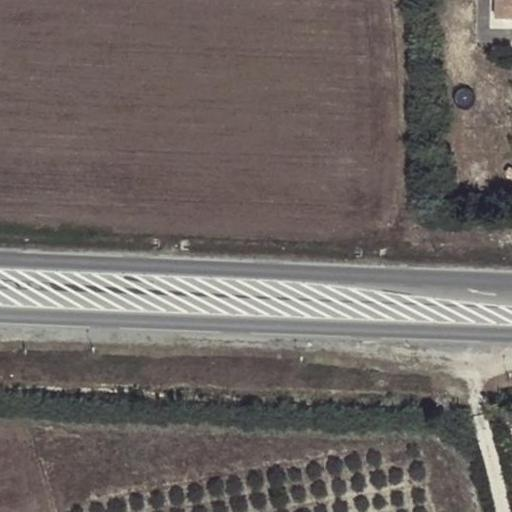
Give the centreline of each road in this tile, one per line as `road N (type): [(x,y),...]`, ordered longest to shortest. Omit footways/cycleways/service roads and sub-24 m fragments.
road 1 (secondary): [(511,288),(0,259)]
road 2 (secondary): [(0,314),(511,334)]
